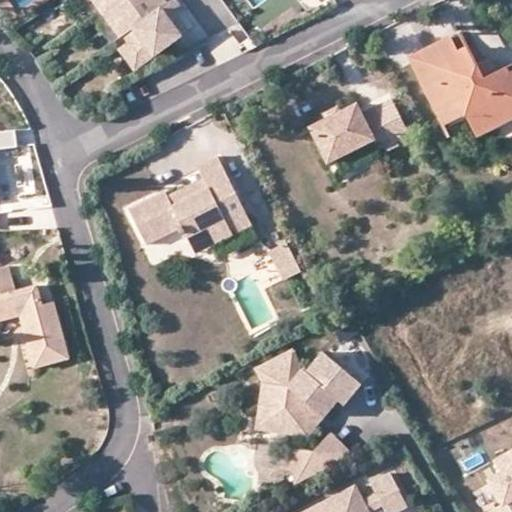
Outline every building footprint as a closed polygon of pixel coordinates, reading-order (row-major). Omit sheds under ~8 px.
[(103,12),(119,0),(93,0),(94,0),(103,12)] [(119,0),(103,12),(114,27),(125,42),(128,39),(164,12),(154,0),(119,0)] [(170,8),(164,0),(154,0),(164,12),(170,8)] [(149,66),(185,39),(174,26),(180,21),(188,16),(177,2),(170,8),(164,12),(128,39),(137,51),(149,66)] [(191,34),(180,21),(174,26),(185,39),(191,34)] [(116,49),(125,42),(114,27),(105,34),(116,49)] [(450,29),(407,51),(437,111),(459,100),(464,109),(474,131),(492,122),(496,120),(494,117),(511,107),(511,62),(508,64),(506,59),(494,64),(482,70),(476,57),(467,39),(457,44),(450,29)] [(149,66),(137,51),(128,58),(139,73),(149,66)] [(488,51),(476,57),(482,70),(494,64),(488,51)] [(388,95),(371,103),(386,135),(404,127),(388,95)] [(337,106),(323,113),(307,121),(325,156),(367,135),(372,142),(386,135),(371,103),(358,109),(353,99),(337,106)] [(320,107),(323,113),(337,106),(334,100),(320,107)] [(459,100),(437,111),(441,120),(464,109),(459,100)] [(511,107),(494,117),(496,120),(511,111),(511,107)] [(0,148),(17,147),(15,130),(0,131),(0,148)] [(251,221),(216,150),(197,160),(204,174),(208,182),(172,200),(168,192),(165,185),(127,205),(144,240),(177,224),(179,230),(183,228),(188,238),(192,236),(210,241),(251,221)] [(208,182),(204,174),(168,192),(172,200),(208,182)] [(192,236),(188,238),(194,249),(210,241),(192,236)] [(303,269),(289,240),(272,249),(286,278),(303,269)] [(13,267),(0,270),(0,322),(23,316),(36,368),(72,359),(57,302),(46,305),(41,287),(20,292),(13,267)] [(258,365),(268,385),(294,388),(308,370),(295,345),(258,365)] [(368,384),(329,352),(312,373),(308,370),(294,388),(268,385),(265,408),(278,423),(288,425),(287,435),(314,439),(317,419),(322,412),(330,419),(344,401),(350,406),(368,384)] [(288,425),(278,423),(265,408),(262,432),(287,435),(288,425)] [(314,439),(330,419),(322,412),(317,419),(314,439)] [(301,488),(359,459),(339,439),(319,459),(294,454),(301,488)] [(511,511),(511,455),(497,464),(505,478),(494,484),(508,510),(504,511),(511,511)] [(375,511),(374,508),(387,501),(392,511),(394,511),(413,502),(394,466),(374,476),(380,488),(367,495),(359,479),(294,511),(375,511)]
